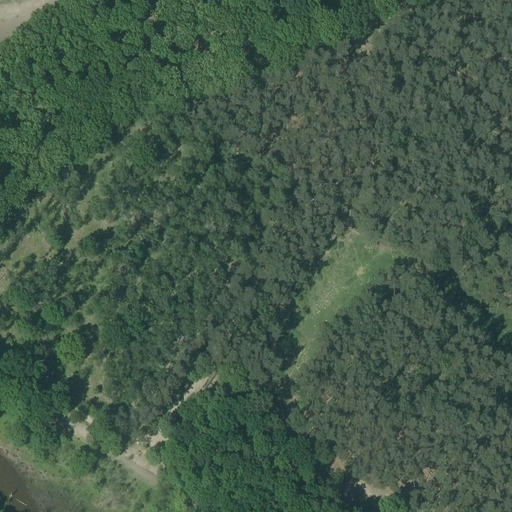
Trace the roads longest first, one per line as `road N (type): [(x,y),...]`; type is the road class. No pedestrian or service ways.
road 1 (track): [(101,0),(68,30),(183,126),(310,204),(152,448),(231,511)]
road 2 (track): [(0,381),(152,448)]
